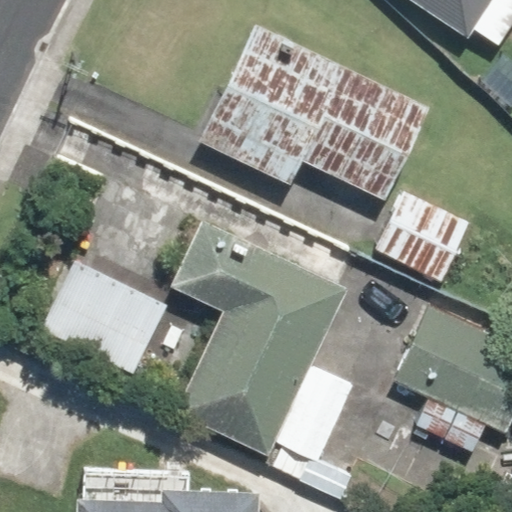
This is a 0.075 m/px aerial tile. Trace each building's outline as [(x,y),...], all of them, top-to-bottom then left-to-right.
[(511,0),(428,0),(493,40),(511,9),(511,0)] [(246,22),(192,140),(287,183),(295,165),(374,201),(420,101),(246,22)] [(398,182),(367,243),(436,278),(467,217),(398,182)] [(339,286),(192,222),(165,283),(216,305),(169,413),(265,455),(339,286)] [(169,302),(71,253),(36,325),(134,373),(169,302)] [(511,337),(420,297),(383,381),(423,398),(411,425),(464,448),(476,421),(506,435),(511,421),(511,337)] [(313,459),(348,383),(315,367),(278,445),(295,453),(283,477),(334,500),(346,474),(313,459)] [(187,472),(72,467),(70,511),(254,511),(256,489),(186,486),(187,472)]
